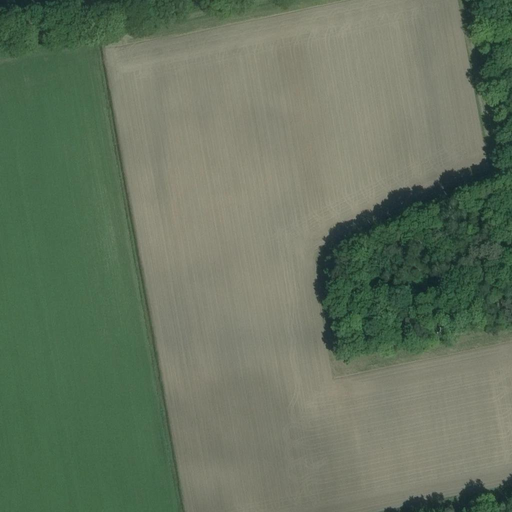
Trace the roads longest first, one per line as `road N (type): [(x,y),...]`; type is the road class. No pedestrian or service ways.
road 1 (track): [(0,37),(199,0)]
road 2 (unclassified): [(511,135),(487,0)]
